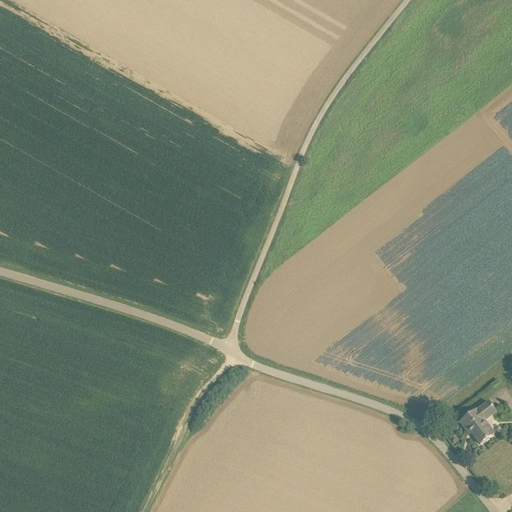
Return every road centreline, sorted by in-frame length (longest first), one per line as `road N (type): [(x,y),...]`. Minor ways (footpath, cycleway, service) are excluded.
road 1 (unclassified): [(233,351),(235,327),(319,116),(407,0)]
road 2 (unclassified): [(495,511),(415,424),(233,351)]
road 3 (unclassified): [(233,351),(0,271)]
road 4 (track): [(142,511),(233,351)]
